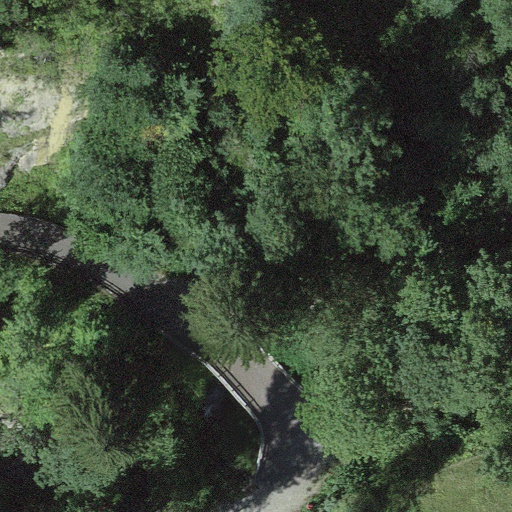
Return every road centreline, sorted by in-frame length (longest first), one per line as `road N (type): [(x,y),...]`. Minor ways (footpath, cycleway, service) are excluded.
road 1 (track): [(0,229),(112,262),(204,330),(296,432),(298,474),(276,511)]
road 2 (track): [(170,511),(296,432),(511,373)]
